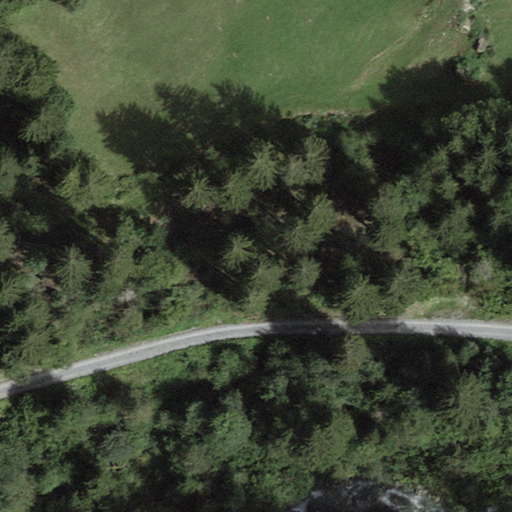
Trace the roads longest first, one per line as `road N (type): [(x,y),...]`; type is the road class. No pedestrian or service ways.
road 1 (track): [(511,152),(349,130),(112,208),(0,209)]
road 2 (unclassified): [(0,391),(246,329),(511,331)]
